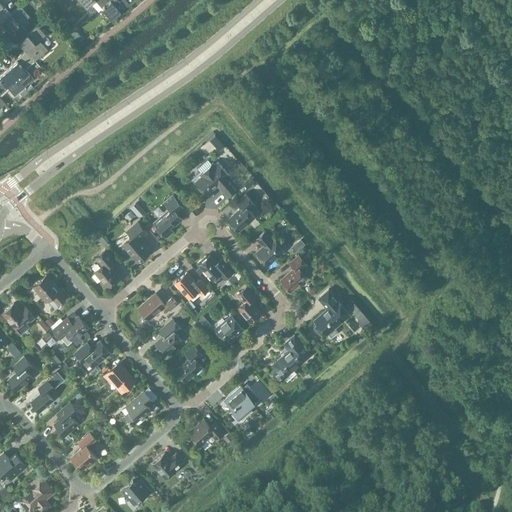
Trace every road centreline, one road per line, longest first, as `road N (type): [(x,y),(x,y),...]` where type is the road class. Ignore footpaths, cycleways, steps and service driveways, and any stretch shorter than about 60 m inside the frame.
road 1 (residential): [(181,410),(277,323),(274,296),(221,234),(192,236),(99,313)]
road 2 (secondary): [(0,213),(196,73),(280,0)]
road 3 (secondary): [(259,0),(188,61),(0,191)]
road 4 (residential): [(83,494),(181,410)]
road 5 (residential): [(181,410),(99,313)]
road 6 (residential): [(83,494),(21,417),(0,405)]
